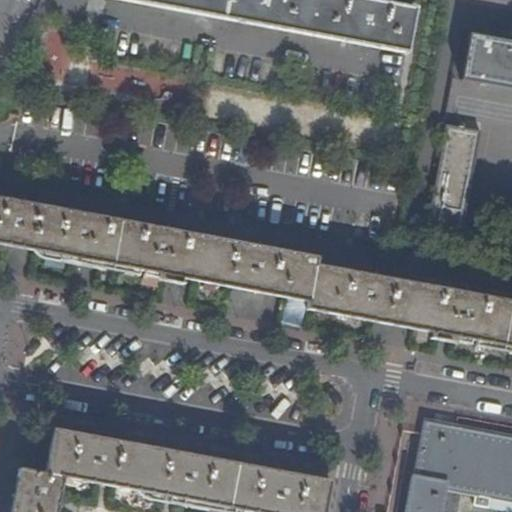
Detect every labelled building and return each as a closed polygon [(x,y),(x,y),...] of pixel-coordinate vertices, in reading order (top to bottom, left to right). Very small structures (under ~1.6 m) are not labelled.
[(419,8),(377,0),(135,0),(411,52),(419,8)] [(511,41),(475,34),(467,77),(511,85),(511,41)] [(464,228),(483,128),(454,124),(434,221),(464,228)] [(319,257),(0,197),(0,242),(313,300),(311,308),(397,324),(511,344),(511,300),(405,282),(319,267),(319,257)] [(410,511),(445,511),(451,481),(466,483),(465,492),(511,500),(511,433),(429,419),(427,433),(419,473),(417,475),(410,511)] [(329,511),(335,481),(59,428),(50,473),(65,476),(255,511),(329,511)] [(58,511),(65,476),(20,467),(10,511),(58,511)]
